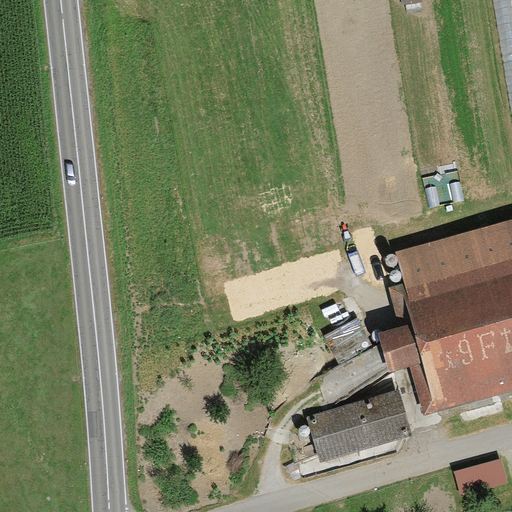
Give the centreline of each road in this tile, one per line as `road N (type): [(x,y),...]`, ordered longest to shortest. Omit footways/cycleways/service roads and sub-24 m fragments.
road 1 (primary): [(108,511),(60,0)]
road 2 (residential): [(244,511),(511,438)]
